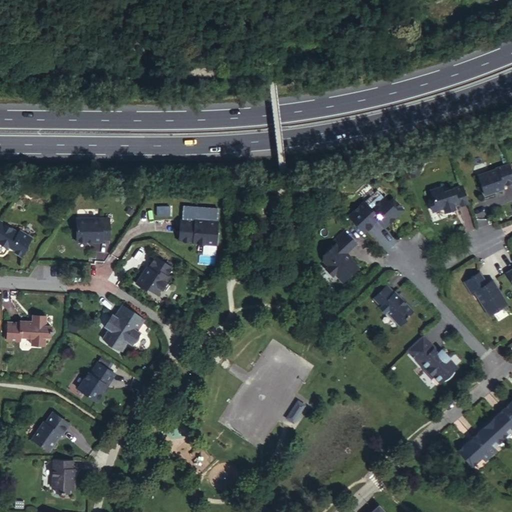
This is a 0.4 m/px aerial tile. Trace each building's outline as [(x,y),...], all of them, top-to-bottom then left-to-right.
[(511,183),(505,165),(492,169),(492,170),(476,176),(475,179),(481,197),(500,190),(499,187),(511,183)] [(465,204),(459,187),(439,194),(437,189),(426,192),(428,199),(429,201),(424,202),(428,214),(440,210),(441,214),(451,211),(450,208),(450,206),(454,204),(454,207),(455,208),(465,204)] [(181,220),(179,220),(181,241),(195,240),(195,241),(206,240),(218,238),(213,190),(180,194),(182,207),(179,207),(181,220)] [(361,202),(345,216),(361,232),(374,220),(381,227),(399,212),(389,201),(385,204),(380,198),(368,210),(361,202)] [(110,237),(110,215),(77,216),(77,240),(86,240),(88,238),(93,238),(93,240),(102,239),(102,238),(110,237)] [(19,230),(0,218),(0,240),(8,245),(10,241),(13,243),(14,249),(22,254),(29,243),(27,243),(33,234),(21,227),(19,230)] [(352,241),(342,230),(331,240),(334,242),(321,253),(321,258),(326,263),(324,265),(330,273),(333,270),(338,276),(343,276),(355,264),(342,250),(352,241)] [(218,238),(206,240),(207,250),(220,249),(218,238)] [(146,272),(144,271),(138,281),(149,288),(150,286),(161,293),(173,275),(171,273),(176,265),(158,253),(151,265),(146,272)] [(511,259),(511,265),(503,271),(511,285),(511,258),(511,259)] [(493,287),(494,286),(489,278),(484,281),(477,269),(461,279),(468,291),(471,289),(486,313),(504,302),(496,290),(494,289),(493,287)] [(392,291),(384,283),(370,296),(378,303),(377,304),(383,310),(384,310),(397,323),(406,315),(406,314),(411,309),(403,301),(402,302),(398,297),(398,296),(392,290),(392,291)] [(141,329),(148,318),(124,303),(118,314),(115,312),(106,325),(112,328),(106,338),(125,349),(130,341),(136,344),(137,342),(139,342),(140,341),(142,339),(143,338),(143,337),(144,336),(144,334),(143,333),(144,330),(141,329)] [(53,337),(54,323),(48,323),(48,313),(33,313),(33,320),(20,320),(20,321),(7,320),(7,340),(22,340),(22,338),(28,338),(28,336),(32,336),(32,344),(47,345),(47,337),(53,337)] [(451,368),(454,365),(446,356),(447,355),(440,347),(436,350),(432,347),(433,346),(421,333),(405,347),(410,352),(411,350),(414,353),(412,355),(417,360),(416,360),(424,369),(427,366),(431,370),(431,373),(438,380),(441,377),(442,378),(443,378),(446,377),(447,376),(449,374),(451,372),(452,369),(451,368)] [(115,361),(106,355),(102,360),(112,366),(115,361)] [(113,384),(120,373),(102,361),(95,372),(93,371),(80,390),(101,402),(109,389),(107,388),(110,382),(113,384)] [(511,393),(510,396),(511,398),(507,402),(508,403),(502,408),(511,418),(511,393)] [(307,404),(297,397),(286,415),(296,421),(307,404)] [(63,431),(71,419),(53,407),(46,418),(44,417),(32,435),(50,448),(62,430),(63,431)] [(511,418),(502,408),(496,413),(496,412),(491,416),(490,414),(484,419),(500,437),(510,428),(511,430),(511,418)] [(500,437),(484,419),(479,423),(481,426),(476,429),(477,430),(471,435),(488,454),(494,449),(491,445),(500,437)] [(488,454),(471,435),(466,440),(465,439),(461,443),(459,441),(454,445),(456,448),(470,464),(479,455),(483,459),(488,454)] [(75,466),(75,457),(54,456),(52,487),(57,487),(56,491),(71,491),(71,488),(76,488),(77,466),(75,466)]
